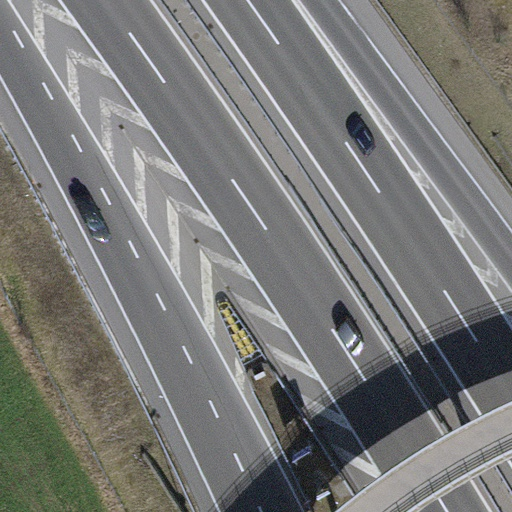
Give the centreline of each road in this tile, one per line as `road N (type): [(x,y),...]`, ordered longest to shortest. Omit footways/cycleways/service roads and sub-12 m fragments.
road 1 (motorway): [(104,0),(217,155),(449,511)]
road 2 (motorway): [(0,34),(142,302),(240,511)]
road 3 (motorway): [(511,397),(365,165),(247,0)]
road 4 (motorway): [(511,267),(307,0)]
